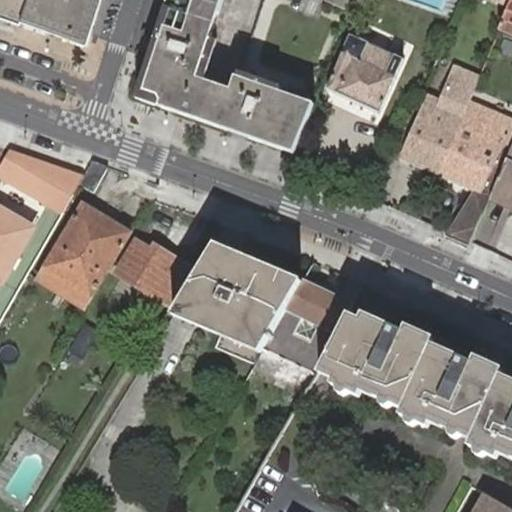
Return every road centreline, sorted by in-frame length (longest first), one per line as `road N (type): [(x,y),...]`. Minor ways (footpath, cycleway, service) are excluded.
road 1 (tertiary): [(87,136),(292,206),(511,298)]
road 2 (residential): [(87,136),(131,0)]
